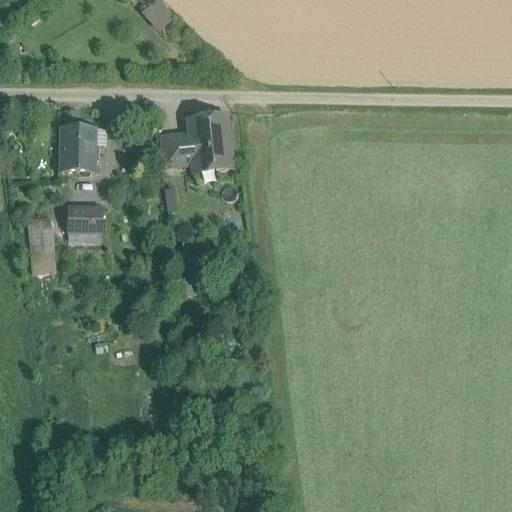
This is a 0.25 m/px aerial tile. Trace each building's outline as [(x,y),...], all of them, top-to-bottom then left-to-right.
[(156,7),(144,19),(162,38),(174,26),(156,7)] [(225,122),(197,124),(189,134),(194,168),(209,166),(215,175),(231,174),(225,122)] [(94,132),(62,132),(61,177),(93,177),(94,132)] [(68,209),(68,221),(105,221),(105,209),(68,209)] [(68,223),(69,241),(104,240),(103,222),(68,223)]
